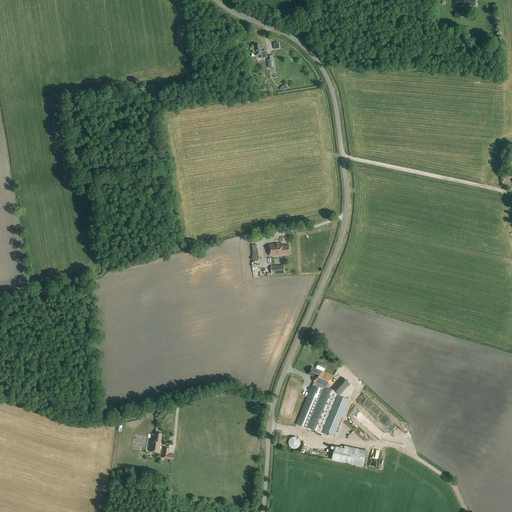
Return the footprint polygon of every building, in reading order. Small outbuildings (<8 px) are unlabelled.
[(254,47),(254,49),(251,49),(252,53),(255,53),(255,56),(262,55),(261,48),(260,49),(259,45),(254,45),(255,47),(254,47)] [(282,244),(269,245),(270,256),(283,255),(283,254),(289,253),(288,245),(282,246),(282,244)] [(284,265),(271,266),(272,274),(284,273),(284,265)] [(322,433),(333,437),(349,400),(339,396),(350,384),(342,377),(331,389),(328,387),(333,376),(316,368),(316,369),(312,367),(309,375),(315,378),(313,382),(314,382),(313,385),(312,385),(296,424),(307,429),(308,428),(321,434),(322,433)] [(124,414),(126,423),(139,420),(137,412),(124,414)] [(154,441),(150,440),(149,452),(160,453),(161,442),(160,442),(161,434),(155,433),(154,441)] [(296,437),(293,437),(291,438),(290,439),(289,441),(288,443),(289,445),(290,447),(291,448),(293,449),(296,449),(297,448),(299,447),(300,445),(300,443),(300,441),(299,439),(297,438),(296,437)] [(363,467),(366,453),(308,440),(305,454),(363,467)] [(169,448),(164,448),(163,458),(173,460),(174,455),(168,454),(169,448)]
